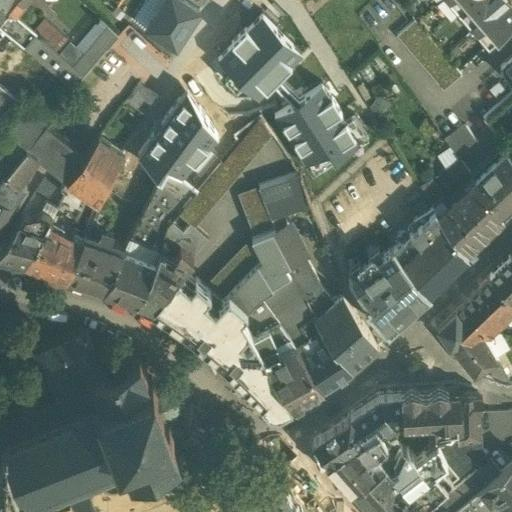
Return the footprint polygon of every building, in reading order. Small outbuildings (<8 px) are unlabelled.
[(0,0),(0,1),(7,7),(15,14),(26,0),(0,0)] [(184,0),(163,0),(147,25),(176,44),(199,10),(184,0)] [(449,0),(460,12),(473,0),(449,0)] [(473,0),(460,12),(471,25),(473,28),(506,0),(473,0)] [(506,0),(473,28),(476,31),(477,31),(488,45),(496,37),(497,37),(511,24),(511,2),(510,0),(506,0)] [(15,14),(7,7),(0,14),(0,25),(16,39),(25,46),(36,33),(15,14)] [(301,50),(261,10),(247,25),(245,24),(231,38),(233,39),(218,53),(258,93),(272,78),(277,73),(301,50)] [(461,73),(414,19),(396,34),(443,89),(461,73)] [(108,25),(74,65),(84,73),(118,34),(108,25)] [(25,46),(72,87),(84,73),(74,65),(36,33),(25,46)] [(511,54),(501,64),(511,77),(511,54)] [(277,73),(272,78),(292,98),(298,94),(277,73)] [(335,154),(367,134),(354,112),(345,117),(339,108),(341,107),(331,92),(330,93),(321,80),(298,94),(292,98),(274,110),(305,159),(328,144),(335,154)] [(125,99),(145,114),(158,96),(138,82),(125,99)] [(187,86),(138,152),(160,174),(167,161),(180,172),(191,161),(199,168),(217,147),(210,143),(217,134),(187,86)] [(0,116),(15,99),(0,87),(0,116)] [(0,178),(23,148),(26,145),(46,122),(47,120),(53,112),(33,96),(2,132),(9,138),(0,148),(0,178)] [(260,115),(180,212),(194,225),(271,133),(260,115)] [(46,122),(26,145),(36,153),(53,166),(60,164),(74,143),(46,122)] [(465,125),(446,139),(458,156),(478,142),(465,125)] [(2,132),(0,134),(0,148),(9,138),(2,132)] [(68,178),(67,180),(88,195),(97,200),(110,172),(123,153),(98,134),(85,152),(68,178)] [(74,143),(60,164),(53,166),(61,172),(68,178),(85,152),(79,146),(74,143)] [(0,178),(0,224),(13,204),(14,204),(27,184),(19,178),(34,156),(36,153),(26,145),(23,148),(0,178)] [(511,154),(507,147),(481,171),(510,210),(511,207),(511,154)] [(171,198),(181,207),(196,188),(166,163),(156,182),(175,192),(171,198)] [(264,182),(258,184),(260,188),(275,228),(285,224),(282,209),(308,202),(303,188),(298,170),(264,182)] [(510,210),(481,171),(475,178),(503,216),(510,210)] [(449,202),(438,213),(444,223),(467,251),(503,216),(475,178),(449,202)] [(67,180),(60,186),(64,189),(56,202),(50,213),(47,218),(48,218),(68,229),(74,218),(76,219),(88,195),(67,180)] [(256,185),(237,191),(253,233),(271,224),(256,185)] [(60,186),(51,199),(56,202),(64,189),(60,186)] [(35,191),(21,212),(33,219),(40,207),(40,206),(46,197),(35,191)] [(441,194),(431,203),(433,206),(438,213),(449,202),(441,194)] [(88,195),(76,219),(74,218),(68,229),(81,236),(84,229),(95,204),(97,200),(88,195)] [(51,199),(46,196),(40,206),(40,207),(50,213),(56,202),(51,199)] [(111,209),(95,204),(84,229),(100,234),(111,209)] [(438,213),(433,206),(414,217),(417,224),(409,230),(419,241),(410,251),(438,279),(467,251),(444,223),(438,213)] [(21,212),(0,246),(0,253),(24,261),(48,218),(47,218),(50,213),(40,207),(33,219),(21,212)] [(162,239),(154,259),(135,300),(150,306),(173,277),(173,276),(182,266),(196,250),(207,238),(177,211),(168,222),(162,239)] [(68,229),(48,218),(24,261),(65,274),(81,236),(68,229)] [(301,255),(285,224),(275,228),(272,229),(286,258),(289,263),(301,255)] [(100,234),(84,229),(81,236),(65,274),(103,287),(121,246),(123,242),(100,234)] [(257,261),(228,291),(245,307),(259,293),(274,284),(273,283),(286,274),(280,262),(286,258),(272,229),(258,235),(272,264),(261,270),(257,261)] [(393,247),(402,258),(410,251),(419,241),(409,230),(393,247)] [(129,234),(124,242),(123,242),(121,246),(145,256),(150,242),(149,242),(129,234)] [(150,242),(145,256),(154,259),(162,239),(153,235),(149,242),(150,242)] [(260,254),(246,240),(208,280),(222,294),(260,254)] [(121,246),(103,287),(135,300),(154,259),(145,256),(121,246)] [(392,246),(349,275),(357,287),(367,299),(364,302),(387,331),(430,293),(427,290),(402,258),(393,247),(392,246)] [(438,279),(410,251),(402,258),(427,290),(438,279)] [(325,291),(304,254),(301,255),(289,263),(285,265),(289,273),(313,314),(314,316),(333,300),(325,291)] [(511,257),(509,255),(489,274),(511,298),(511,257)] [(173,277),(150,306),(163,315),(195,278),(182,266),(173,276),(173,277)] [(313,314),(289,273),(286,274),(273,283),(274,284),(259,293),(303,352),(305,350),(299,341),(309,335),(308,334),(301,322),(313,314)] [(511,298),(489,274),(437,324),(450,343),(478,327),(488,329),(511,305),(511,298)] [(212,293),(195,278),(163,315),(185,330),(208,349),(225,329),(240,313),(245,307),(228,291),(220,300),(212,293)] [(303,352),(259,293),(245,307),(240,313),(271,368),(270,368),(290,400),(322,385),(303,352)] [(333,300),(314,316),(321,326),(330,339),(350,369),(378,344),(353,307),(339,295),(333,300)] [(271,368),(240,313),(225,329),(208,349),(223,362),(268,409),(278,409),(291,402),(290,400),(270,368),(271,368)] [(313,314),(301,322),(308,334),(321,326),(314,316),(313,314)] [(138,354),(103,368),(88,329),(82,327),(34,346),(53,395),(41,399),(40,396),(35,398),(36,402),(30,404),(28,399),(23,401),(25,406),(0,415),(0,511),(20,511),(69,493),(74,504),(91,498),(86,487),(124,472),(126,478),(179,457),(169,433),(172,431),(168,420),(167,420),(164,414),(169,414),(173,413),(177,409),(179,405),(179,400),(177,396),(174,392),(169,390),(165,390),(160,392),(157,395),(155,389),(156,389),(151,378),(148,379),(138,354)] [(478,327),(450,343),(474,371),(487,363),(496,357),(478,327)] [(309,335),(299,341),(305,350),(315,344),(309,335)] [(315,344),(305,350),(303,352),(322,385),(323,386),(330,383),(346,371),(325,338),(315,344)] [(350,369),(330,339),(325,338),(346,371),(350,369)] [(496,357),(487,363),(496,379),(503,382),(510,382),(496,358),(496,357)] [(459,388),(448,390),(448,398),(457,398),(457,392),(459,392),(459,388)] [(400,390),(389,391),(392,417),(394,420),(396,419),(402,419),(400,390)] [(448,390),(400,390),(402,419),(402,420),(434,418),(436,439),(478,433),(478,393),(476,391),(459,392),(457,392),(457,398),(448,398),(448,390)] [(379,393),(349,413),(359,428),(374,420),(378,426),(380,430),(394,420),(392,417),(389,391),(379,393)] [(349,413),(315,436),(314,443),(324,456),(363,434),(359,428),(349,413)] [(374,420),(359,428),(363,434),(378,426),(374,420)] [(394,420),(380,430),(386,440),(395,435),(399,423),(394,420)] [(363,434),(324,456),(350,487),(384,463),(384,462),(392,456),(397,448),(395,444),(398,442),(395,435),(386,440),(380,430),(378,426),(363,434)] [(445,460),(412,486),(425,502),(435,494),(486,453),(482,448),(481,432),(478,433),(436,439),(436,440),(445,460)] [(436,440),(404,465),(403,464),(399,464),(390,469),(407,490),(411,486),(412,486),(445,460),(436,440)] [(511,511),(511,461),(480,488),(489,498),(495,493),(510,511),(511,511)] [(384,463),(350,487),(374,511),(378,511),(407,490),(390,469),(384,463)] [(477,470),(464,480),(475,493),(480,488),(487,482),(477,470)] [(300,511),(270,474),(232,503),(238,511),(300,511)] [(464,480),(440,500),(449,511),(451,511),(452,511),(475,493),(464,480)] [(425,502),(411,486),(407,490),(378,511),(432,511),(425,502)] [(222,495),(225,500),(232,494),(229,489),(222,495)] [(449,511),(440,500),(435,494),(425,502),(432,511),(449,511)]
